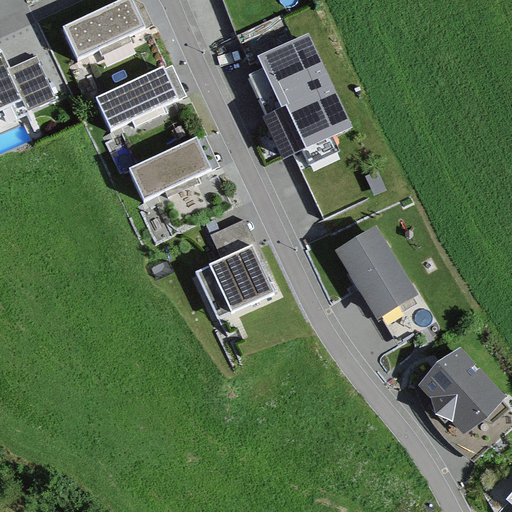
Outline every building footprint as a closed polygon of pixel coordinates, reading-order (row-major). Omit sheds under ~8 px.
[(131,2),(64,31),(78,62),(145,32),(131,2)] [(63,30),(50,35),(65,72),(78,67),(63,30)] [(308,39),(256,63),(301,159),(353,135),(308,39)] [(0,54),(0,122),(53,98),(36,60),(8,73),(0,54)] [(163,72),(97,104),(111,134),(178,102),(163,72)] [(197,144),(130,175),(144,205),(212,174),(197,144)] [(244,227),(200,245),(232,320),(276,301),(244,227)] [(376,230),(328,254),(367,332),(415,308),(376,230)] [(511,408),(458,348),(408,393),(472,464),(511,428),(511,408)]
